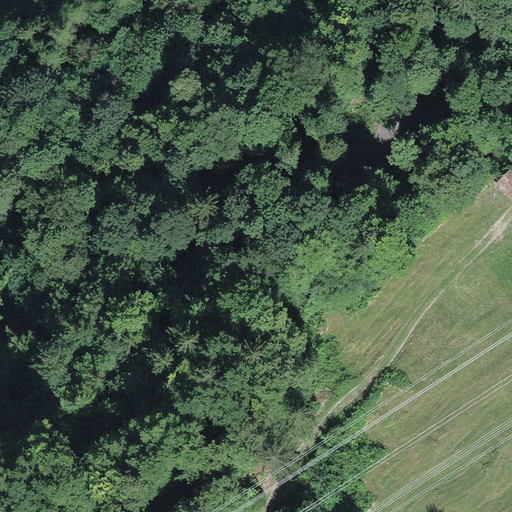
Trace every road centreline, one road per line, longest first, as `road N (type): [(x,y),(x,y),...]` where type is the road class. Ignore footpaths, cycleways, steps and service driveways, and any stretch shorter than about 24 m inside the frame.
road 1 (track): [(511,100),(420,158),(398,159),(386,144),(382,127),(467,74),(484,0)]
road 2 (trunk): [(74,0),(0,161)]
